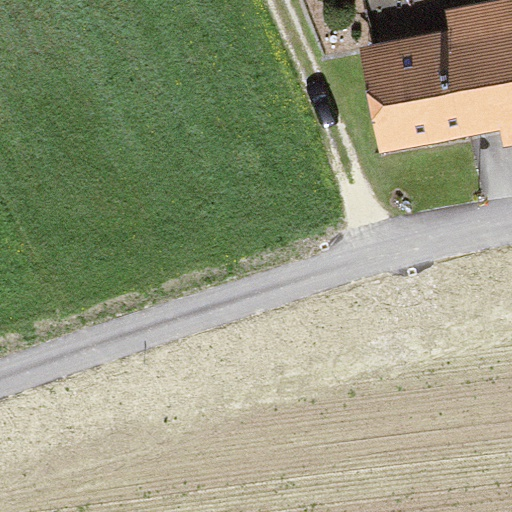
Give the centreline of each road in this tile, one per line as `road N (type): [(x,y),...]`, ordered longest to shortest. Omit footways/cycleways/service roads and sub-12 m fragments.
road 1 (unclassified): [(511,229),(334,270),(0,380)]
road 2 (track): [(280,0),(380,258)]
